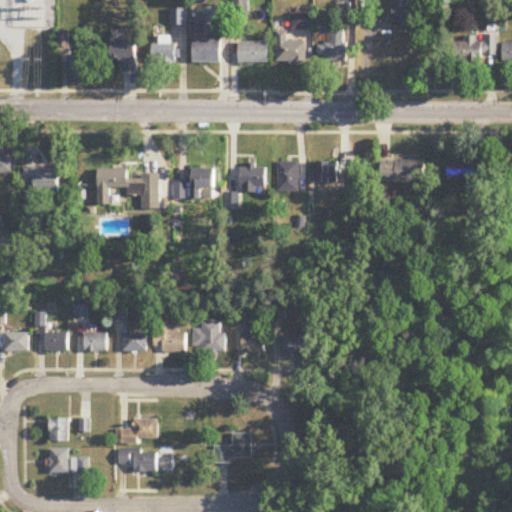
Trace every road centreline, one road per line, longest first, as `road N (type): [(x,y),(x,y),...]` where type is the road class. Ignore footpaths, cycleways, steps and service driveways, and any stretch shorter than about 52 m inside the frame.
road 1 (tertiary): [(511,111),(0,109)]
road 2 (residential): [(9,423),(20,494),(55,506),(247,501),(279,480),(291,452)]
road 3 (residential): [(9,423),(17,399),(38,386),(229,386),(274,404),(290,430),(291,452)]
